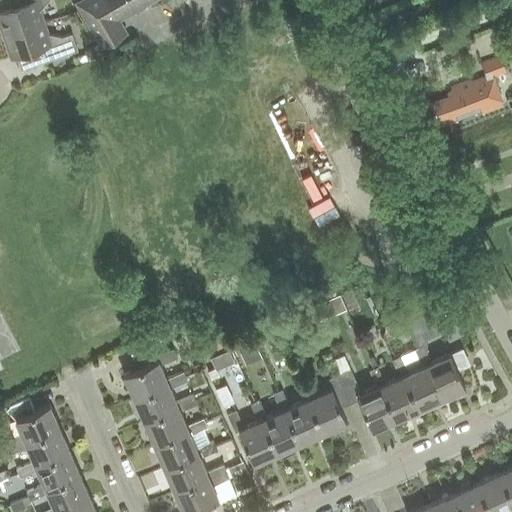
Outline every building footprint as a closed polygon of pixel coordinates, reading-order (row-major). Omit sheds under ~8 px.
[(0,13),(0,24),(4,36),(43,23),(39,11),(49,0),(17,0),(20,6),(0,13)] [(84,0),(76,4),(102,48),(127,34),(119,21),(142,8),(155,0),(84,0)] [(43,23),(4,36),(12,59),(35,51),(40,64),(63,56),(68,54),(77,51),(72,36),(63,39),(63,37),(47,34),(43,23)] [(492,30),(499,49),(511,44),(511,32),(509,24),(492,30)] [(137,42),(123,48),(125,55),(140,50),(137,42)] [(74,59),(78,67),(102,57),(97,44),(84,50),(86,54),(74,59)] [(121,85),(92,99),(124,166),(152,161),(160,180),(165,208),(142,219),(175,288),(207,283),(194,211),(262,179),(269,218),(253,225),(273,266),(317,245),(314,224),(331,215),(302,153),(275,158),(259,126),(184,161),(160,110),(227,78),(243,111),(300,84),(281,44),(229,69),(221,51),(189,57),(188,55),(131,82),(137,118),(121,85)] [(123,54),(111,65),(120,74),(132,63),(123,54)] [(438,126),(480,110),(481,113),(503,104),(492,76),(506,70),(501,56),(481,63),(486,77),(471,82),(470,81),(450,88),(453,95),(430,104),(438,126)] [(340,296),(327,302),(333,316),(346,310),(340,296)] [(460,349),(448,355),(448,353),(427,362),(423,353),(427,351),(427,338),(442,332),(430,304),(402,316),(408,331),(410,330),(417,346),(411,349),(418,366),(423,364),(439,398),(463,387),(455,369),(466,363),(460,349)] [(408,331),(402,316),(382,324),(388,339),(408,331)] [(128,345),(134,359),(157,350),(151,335),(128,345)] [(253,339),(237,346),(243,357),(258,350),(253,339)] [(164,383),(162,379),(156,364),(173,357),(169,348),(153,356),(154,359),(120,374),(130,398),(164,383)] [(416,408),(439,398),(423,364),(418,366),(406,371),(399,355),(391,359),(398,375),(400,374),(416,408)] [(377,384),(393,419),(416,408),(400,374),(398,375),(381,383),(373,366),(365,370),(373,386),(377,384)] [(369,429),(393,419),(377,384),(373,386),(357,393),(347,368),(333,374),(346,404),(356,400),(369,429)] [(164,383),(130,398),(141,421),(175,406),(173,402),(166,387),(183,379),(179,371),(162,379),(164,383)] [(324,378),(328,387),(308,396),(301,379),(293,383),(300,399),(304,397),(319,432),(343,421),(337,408),(346,404),(333,374),(324,378)] [(281,407),(297,442),(319,432),(304,397),(300,399),(285,406),(278,389),(270,393),(277,409),(281,407)] [(175,406),(141,421),(150,444),(184,429),(182,425),(176,411),(193,403),(189,395),(173,402),(175,406)] [(46,404),(32,410),(27,397),(5,407),(13,418),(11,419),(20,438),(3,446),(7,454),(24,447),(22,443),(56,428),(46,404)] [(258,418),(274,452),(297,442),(281,407),(277,409),(262,417),(255,400),(247,404),(254,420),(258,418)] [(258,418),(254,420),(239,427),(232,410),(224,414),(232,432),(235,431),(250,463),(274,452),(258,418)] [(184,429),(150,444),(160,467),(194,452),(192,448),(186,434),(203,426),(199,418),(182,425),(184,429)] [(17,477),(34,469),(32,466),(66,451),(56,428),(22,443),(24,447),(30,462),(13,469),(17,477)] [(194,452),(160,467),(170,490),(205,475),(203,471),(196,456),(213,449),(209,441),(192,448),(194,452)] [(66,451),(32,466),(34,469),(40,484),(26,491),(28,496),(30,499),(44,493),(42,489),(76,474),(66,451)] [(242,460),(228,467),(232,476),(246,469),(242,460)] [(220,464),(203,471),(205,475),(170,490),(179,511),(186,511),(215,498),(207,480),(223,473),(220,464)] [(511,465),(497,472),(511,506),(511,465)] [(5,469),(0,471),(0,479),(8,476),(5,469)] [(511,506),(497,472),(474,483),(486,511),(499,511),(511,506)] [(52,511),(86,497),(76,474),(42,489),(44,493),(50,508),(40,511),(52,511)] [(486,511),(474,483),(451,493),(459,511),(486,511)] [(459,511),(451,493),(428,504),(431,511),(459,511)] [(28,496),(22,499),(25,507),(31,501),(30,499),(28,496)] [(92,511),(86,497),(52,511),(92,511)]
